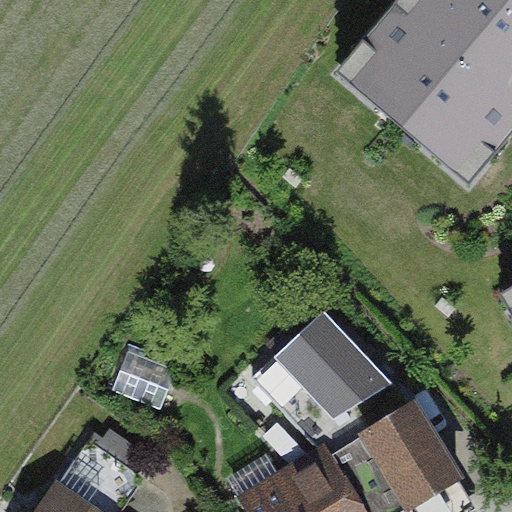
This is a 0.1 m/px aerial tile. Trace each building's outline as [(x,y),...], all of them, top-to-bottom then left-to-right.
[(511,129),(511,0),(402,0),(346,66),(474,174),(511,129)] [(403,395),(327,314),(254,381),(320,451),(329,446),(335,456),(363,439),(360,434),(412,404),(403,395)] [(363,439),(335,456),(367,511),(413,511),(467,481),(419,400),(412,404),(360,434),(363,439)] [(148,470),(91,435),(66,476),(123,511),(148,470)] [(367,511),(335,456),(329,446),(320,451),(240,498),(247,511),(367,511)] [(101,511),(55,479),(31,511),(101,511)]
